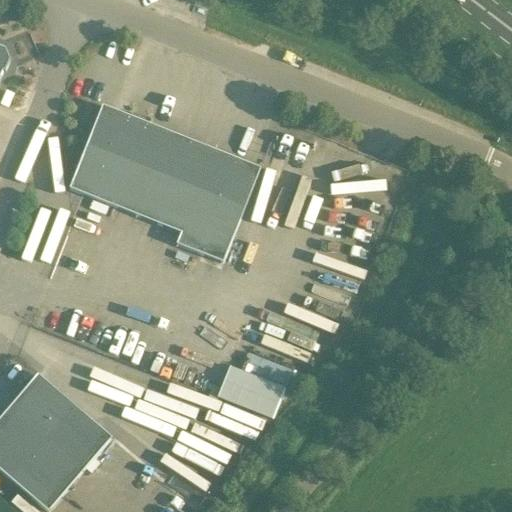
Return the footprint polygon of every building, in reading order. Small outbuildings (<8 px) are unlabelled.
[(0,77),(1,74),(4,73),(8,62),(4,51),(0,49),(0,77)] [(132,115),(130,119),(102,108),(69,192),(180,236),(176,247),(222,265),(259,171),(143,125),(145,120),(132,115)] [(284,391),(229,369),(216,400),(272,423),(284,391)] [(0,474),(44,511),(49,511),(111,441),(37,378),(0,420),(0,474)] [(175,453),(188,460),(223,479),(240,448),(233,445),(226,457),(214,451),(215,449),(191,437),(196,427),(191,424),(175,453)]
